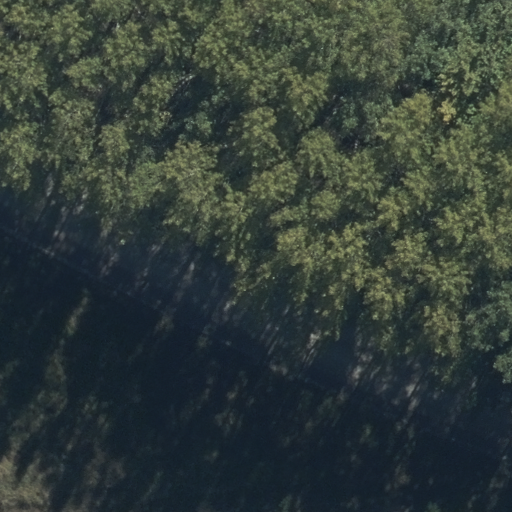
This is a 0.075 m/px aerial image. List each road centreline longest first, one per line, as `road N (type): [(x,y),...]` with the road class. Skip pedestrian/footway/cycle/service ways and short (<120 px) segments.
road 1 (unclassified): [(0,227),(479,480),(511,484)]
road 2 (track): [(239,511),(479,480)]
